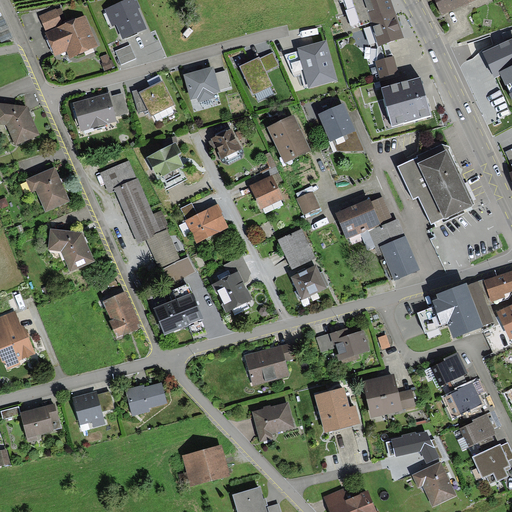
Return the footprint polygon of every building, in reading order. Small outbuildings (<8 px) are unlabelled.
[(123,41),(147,30),(139,10),(141,9),(137,1),(135,2),(134,0),(129,0),(105,11),(112,28),(116,26),(123,41)] [(339,0),(338,0),(340,5),(343,4),(352,31),(371,25),(379,49),(404,40),(390,0),(339,0)] [(434,0),(442,17),(480,0),(434,0)] [(39,17),(46,33),(63,25),(56,9),(39,17)] [(85,16),(45,34),(55,58),(66,53),(70,60),(99,48),(85,16)] [(338,83),(327,42),(297,50),(298,53),(285,56),(295,78),(301,76),(305,89),(308,88),(309,91),(338,83)] [(511,42),(482,56),(494,84),(501,81),(506,91),(511,88),(511,98),(510,100),(511,103),(511,42)] [(130,45),(115,52),(121,66),(137,59),(130,45)] [(273,53),(239,69),(253,98),(274,88),(267,73),(280,67),(273,53)] [(103,64),(102,64),(105,72),(113,69),(107,55),(100,58),(103,64)] [(394,57),(376,63),(380,79),(399,74),(394,57)] [(214,69),(183,77),(191,103),(197,102),(198,105),(215,100),(214,96),(221,94),(220,91),(230,88),(226,72),(215,75),(214,69)] [(381,90),(392,130),(431,120),(420,79),(381,90)] [(175,107),(163,83),(154,86),(133,93),(138,114),(147,112),(151,119),(175,107)] [(86,101),(73,105),(81,133),(117,123),(116,118),(129,114),(123,94),(112,97),(110,92),(85,99),(86,101)] [(0,125),(7,126),(16,147),(40,137),(27,108),(0,104),(0,125)] [(345,104),(318,116),(330,142),(333,140),(338,152),(366,151),(355,126),(354,126),(345,104)] [(295,117),(267,131),(284,167),(312,153),(295,117)] [(232,131),(211,141),(221,162),(225,160),(226,163),(240,156),(239,153),(242,151),(232,131)] [(178,146),(177,137),(162,140),(163,148),(172,147),(176,145),(176,146),(178,146)] [(418,196),(431,224),(444,219),(444,220),(474,206),(473,205),(474,204),(458,169),(460,166),(456,166),(449,150),(450,147),(442,144),(417,156),(417,157),(398,167),(413,199),(418,196)] [(172,147),(147,160),(158,182),(161,180),(167,190),(187,179),(182,169),(184,168),(179,159),(182,157),(176,146),(176,145),(172,147)] [(271,169),(276,167),(270,153),(265,156),(271,169)] [(108,194),(115,191),(137,243),(146,240),(158,268),(179,259),(166,231),(169,230),(161,211),(153,214),(137,178),(136,179),(128,160),(98,173),(108,194)] [(266,180),(250,188),(261,212),(284,201),(276,185),(283,181),(276,167),(271,169),(262,174),(266,180)] [(55,168),(25,181),(31,194),(36,192),(45,213),(70,203),(55,168)] [(304,216),(321,208),(311,188),(296,195),(298,199),(296,200),(304,216)] [(365,201),(336,212),(346,239),(360,233),(368,250),(375,247),(378,255),(383,254),(380,247),(405,236),(398,219),(393,221),(383,197),(372,202),(370,199),(365,201)] [(9,207),(6,198),(0,200),(0,208),(1,210),(9,207)] [(187,221),(185,222),(197,246),(229,229),(217,206),(198,216),(192,204),(181,210),(187,221)] [(62,251),(71,272),(95,261),(82,232),(50,228),(48,249),(62,251)] [(302,230),(278,242),(292,271),(316,260),(302,230)] [(405,236),(380,247),(383,254),(385,259),(381,261),(389,280),(393,278),(394,280),(419,270),(405,236)] [(195,271),(188,257),(163,269),(170,284),(195,271)] [(239,273),(242,280),(252,275),(243,257),(224,266),(230,278),(239,273)] [(316,268),(291,280),(302,303),(328,290),(327,288),(329,287),(322,274),(320,275),(316,268)] [(511,272),(484,282),(491,305),(506,300),(505,296),(511,294),(511,272)] [(230,278),(211,287),(216,296),(218,295),(223,306),(222,307),(226,315),(253,302),(242,280),(239,273),(230,278)] [(483,281),(467,286),(483,328),(494,323),(488,307),(492,306),(491,305),(484,282),(483,281)] [(176,300),(153,309),(164,336),(203,320),(188,284),(172,291),(176,300)] [(467,286),(436,298),(438,303),(433,305),(434,309),(417,315),(425,336),(447,328),(453,343),(484,331),(483,328),(467,286)] [(142,328),(126,291),(102,301),(119,338),(142,328)] [(511,307),(497,314),(510,342),(511,341),(511,307)] [(0,359),(2,364),(6,366),(8,370),(20,365),(19,362),(36,355),(25,328),(21,327),(15,312),(0,318),(0,359)] [(333,333),(316,339),(321,354),(336,349),(339,356),(337,357),(339,363),(370,352),(363,333),(350,337),(348,329),(334,334),(333,333)] [(391,348),(387,336),(378,338),(382,351),(391,348)] [(295,343),(245,356),(253,387),(290,377),(286,363),(299,360),(295,343)] [(445,363),(425,372),(429,381),(433,379),(437,389),(451,383),(464,376),(468,375),(458,354),(444,361),(445,363)] [(469,386),(464,376),(451,383),(456,395),(459,393),(458,391),(469,386)] [(395,377),(362,385),(371,421),(403,413),(403,411),(416,407),(412,390),(399,394),(395,377)] [(456,395),(445,400),(453,418),(467,412),(481,406),(482,405),(478,396),(485,393),(480,382),(473,385),(473,384),(469,386),(458,391),(459,393),(456,395)] [(144,386),(125,391),(132,418),(150,413),(149,410),(168,405),(162,384),(145,389),(144,386)] [(344,390),(315,398),(325,436),(361,426),(356,408),(349,410),(344,390)] [(97,392),(73,399),(80,426),(92,423),(93,429),(106,425),(103,413),(115,410),(110,392),(97,396),(97,392)] [(56,404),(20,413),(21,415),(28,443),(42,439),(41,436),(55,432),(54,430),(62,428),(56,404)] [(263,410),(252,413),(260,444),(273,440),(272,435),(295,429),(288,404),(271,409),(270,407),(263,409),(263,410)] [(482,408),(481,406),(467,412),(472,422),(484,417),(481,410),(482,408)] [(19,407),(1,412),(3,419),(21,415),(20,413),(19,407)] [(496,436),(487,415),(484,417),(472,422),(473,424),(460,430),(464,439),(458,441),(463,451),(479,444),(492,438),(496,436)] [(386,444),(389,459),(421,451),(427,464),(444,460),(435,439),(430,442),(426,434),(417,437),(416,435),(403,437),(404,440),(386,444)] [(497,448),(492,438),(479,444),(484,454),(497,448)] [(501,447),(501,446),(497,448),(484,454),(472,459),(482,481),(493,476),(497,484),(509,479),(505,471),(511,468),(508,462),(511,460),(511,452),(508,444),(501,447)] [(231,478),(222,446),(182,457),(191,489),(231,478)] [(7,449),(0,450),(0,466),(10,464),(7,449)] [(441,464),(412,477),(418,490),(423,488),(433,509),(457,497),(441,464)] [(266,511),(260,489),(232,498),(236,511),(266,511)] [(344,489),(323,497),(329,511),(376,511),(368,492),(362,495),(362,497),(354,500),(351,490),(345,493),(344,489)]
